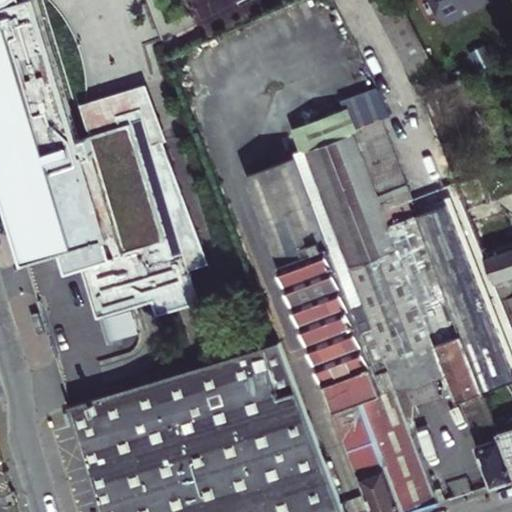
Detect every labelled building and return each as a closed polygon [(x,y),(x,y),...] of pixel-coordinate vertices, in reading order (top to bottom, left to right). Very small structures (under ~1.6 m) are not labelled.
[(0,0),(0,173),(27,261),(65,249),(69,248),(66,240),(75,237),(83,265),(99,317),(154,301),(158,315),(201,302),(191,269),(210,263),(166,141),(155,105),(129,112),(133,124),(102,133),(93,136),(51,0),(0,0)] [(445,86),(400,0),(371,0),(422,98),(445,86)] [(493,0),(435,0),(447,23),(493,0)] [(92,103),(102,133),(133,124),(129,112),(155,105),(166,141),(175,138),(158,83),(92,103)] [(353,129),(382,118),(391,112),(378,86),(342,100),(345,109),(294,130),(303,151),(353,129)] [(354,132),(358,143),(387,131),(382,118),(353,129),(354,132)] [(363,156),(392,145),(387,131),(358,143),(363,156)] [(307,150),(375,330),(363,334),(386,394),(398,390),(397,386),(399,386),(389,361),(433,344),(444,374),(449,388),(448,388),(453,402),(462,398),(494,484),(511,478),(511,460),(500,430),(485,390),(419,214),(418,213),(389,224),(384,210),(378,196),(373,183),(368,169),(363,156),(358,143),(354,132),(307,150)] [(397,158),(392,145),(363,156),(368,169),(397,158)] [(386,394),(363,334),(375,330),(307,152),(249,175),(376,511),(405,511),(410,511),(440,501),(436,490),(432,481),(408,418),(398,390),(386,394)] [(368,169),(373,183),(402,171),(397,158),(368,169)] [(402,171),(373,183),(378,196),(407,184),(402,171)] [(378,196),(384,210),(413,198),(407,184),(378,196)] [(463,197),(419,214),(485,390),(511,379),(511,316),(485,251),(463,197)] [(413,198),(384,210),(389,224),(418,213),(413,198)] [(83,265),(75,237),(66,240),(69,248),(65,249),(71,269),(83,265)] [(511,242),(485,251),(511,316),(511,242)] [(345,511),(281,341),(279,341),(71,405),(103,511),(345,511)] [(398,390),(408,418),(420,413),(410,387),(444,374),(433,344),(389,361),(399,386),(397,386),(398,390)] [(511,425),(500,430),(511,460),(511,425)] [(439,478),(432,481),(436,490),(440,501),(446,499),(447,499),(439,478)]
